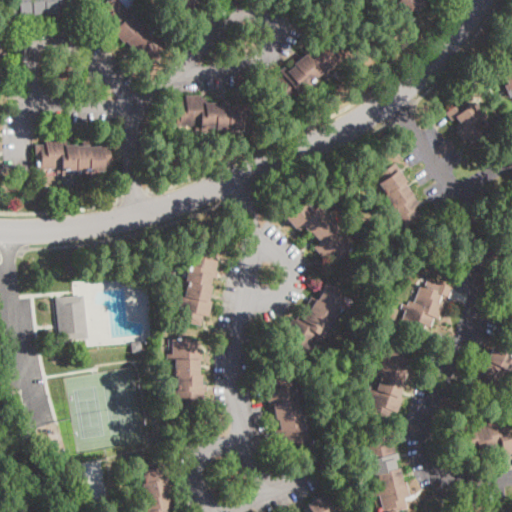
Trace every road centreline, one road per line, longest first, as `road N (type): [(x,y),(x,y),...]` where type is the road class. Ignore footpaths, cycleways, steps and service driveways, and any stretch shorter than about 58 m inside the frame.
road 1 (residential): [(480,0),(414,82),(345,130),(162,207),(80,227),(0,230)]
road 2 (residential): [(511,487),(438,479),(425,410),(472,292),(476,227),(395,97)]
road 3 (residential): [(231,511),(261,230),(243,174)]
road 4 (residential): [(141,107),(65,43),(30,46),(22,167)]
road 5 (residential): [(136,214),(130,133),(143,102),(227,22)]
road 6 (residential): [(174,73),(207,73),(255,58),(280,40),(280,19),(260,12),(227,22)]
